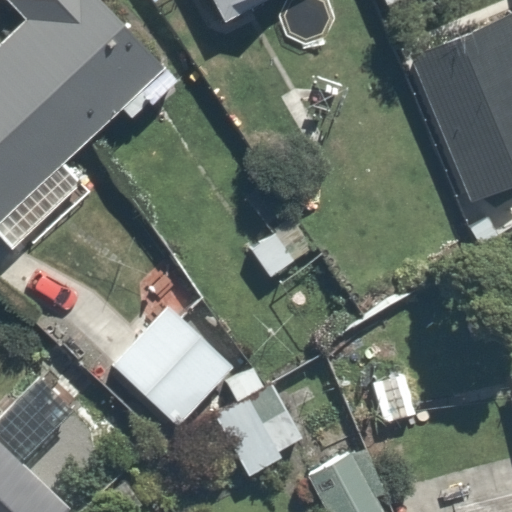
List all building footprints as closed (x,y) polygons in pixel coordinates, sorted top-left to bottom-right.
[(52,138),(163,41),(126,0),(12,0),(16,4),(0,18),(0,236),(79,168),(52,138)] [(511,36),(498,0),(467,0),(397,26),(459,192),(511,172),(511,36)] [(164,283),(93,338),(201,476),(271,421),(164,283)] [(511,428),(511,456),(430,478),(439,511),(511,511),(511,391),(506,393),(511,428)] [(0,437),(0,511),(42,511),(61,492),(0,437)] [(387,511),(344,439),(288,473),(311,511),(387,511)]
